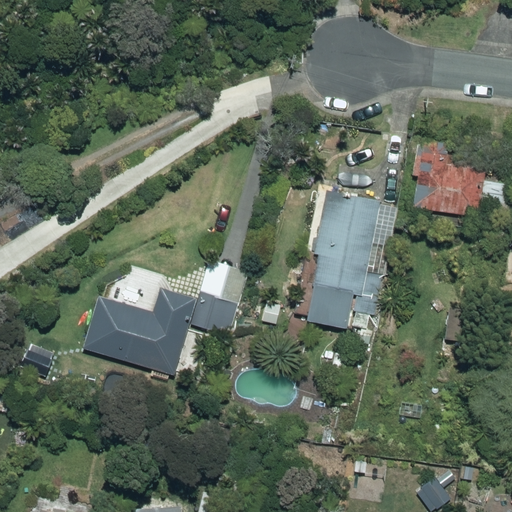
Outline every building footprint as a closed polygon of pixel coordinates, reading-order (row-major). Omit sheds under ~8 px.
[(411,177),(406,209),(476,220),(476,217),(508,222),(511,187),(511,184),(482,180),(484,169),(475,167),(477,157),(442,153),(443,144),(416,141),(414,147),(411,147),(407,177),(411,177)] [(341,329),(342,324),(361,327),(363,314),(372,315),(381,275),(364,272),(378,201),(322,191),(303,282),(310,282),(302,320),(341,329)] [(80,349),(171,375),(192,299),(156,289),(149,311),(95,296),(80,349)] [(186,325),(227,337),(235,305),(195,293),(186,325)] [(222,440),(238,441),(240,427),(223,426),(222,440)]
